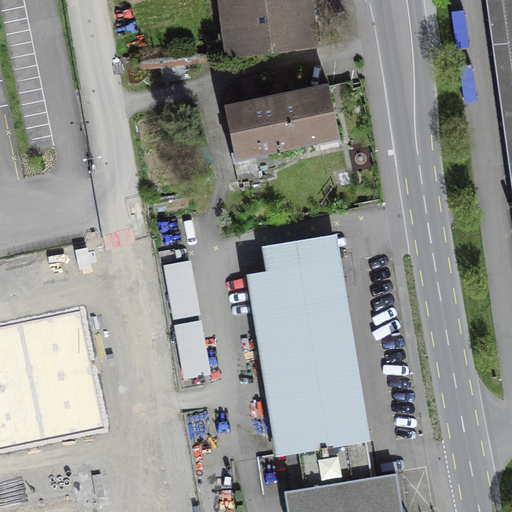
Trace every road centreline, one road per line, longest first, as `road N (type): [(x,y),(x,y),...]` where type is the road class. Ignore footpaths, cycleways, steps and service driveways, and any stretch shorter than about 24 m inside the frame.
road 1 (primary): [(397,0),(481,511)]
road 2 (unknown): [(350,233),(248,227),(222,245),(222,341),(248,487)]
road 3 (residential): [(0,236),(125,211),(85,0)]
road 4 (unknown): [(125,211),(166,508)]
